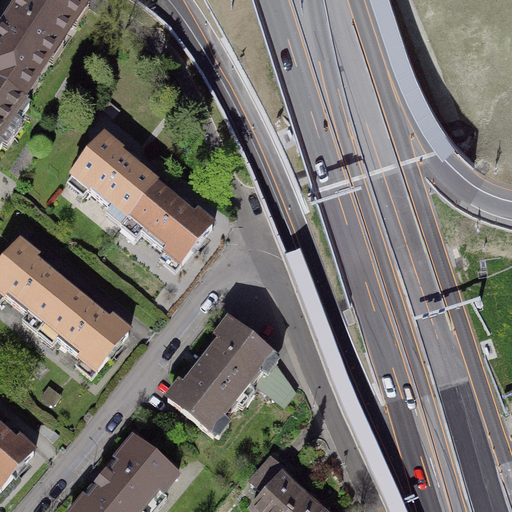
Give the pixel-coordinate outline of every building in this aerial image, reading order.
[(25,0),(9,26),(0,39),(0,90),(19,103),(31,84),(33,85),(72,26),(70,25),(84,5),(76,0),(25,0)] [(0,150),(2,147),(1,146),(15,126),(16,127),(28,109),(19,103),(0,90),(0,150)] [(511,115),(477,114),(475,151),(511,152),(511,115)] [(126,224),(158,185),(131,163),(104,140),(72,179),(126,224)] [(185,207),(158,185),(126,224),(180,268),(212,230),(185,207)] [(0,295),(43,330),(74,292),(47,269),(20,247),(0,271),(0,295)] [(101,314),(74,292),(43,330),(97,375),(128,336),(101,314)] [(168,404),(169,405),(160,417),(184,436),(194,424),(213,440),(256,386),(284,408),(294,395),(272,364),(275,361),(275,360),(276,359),(274,355),(235,325),(231,324),(230,325),(199,364),(168,404)] [(8,432),(0,425),(0,492),(1,493),(34,455),(8,432)] [(101,482),(75,511),(145,511),(159,496),(161,498),(177,477),(134,442),(101,482)] [(252,511),(292,511),(303,500),(292,490),(285,484),(290,478),(272,462),(251,485),(264,497),(251,511),(252,511)] [(316,511),(303,500),(292,511),(316,511)]
